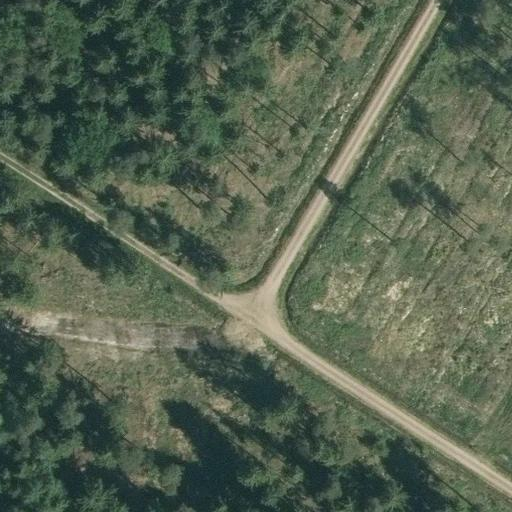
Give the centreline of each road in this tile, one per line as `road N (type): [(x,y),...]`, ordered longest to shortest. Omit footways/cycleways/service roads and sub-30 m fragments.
road 1 (track): [(436,0),(252,313),(0,155)]
road 2 (track): [(252,313),(511,482)]
